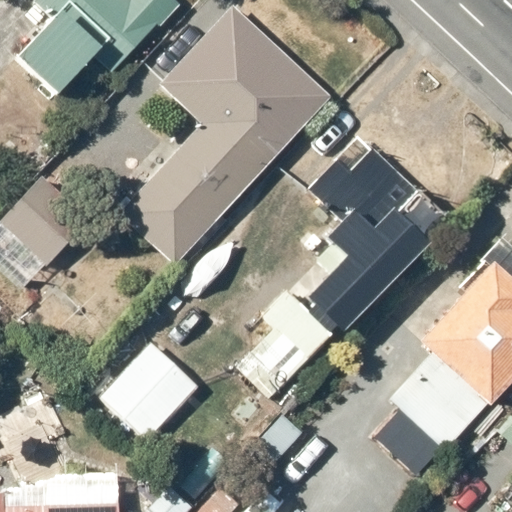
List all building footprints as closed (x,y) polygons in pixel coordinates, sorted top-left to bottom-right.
[(186,5),(181,0),(35,0),(33,2),(58,25),(21,64),(61,101),(105,56),(122,72),(186,5)] [(333,102),(237,8),(157,89),(199,130),(121,209),(175,262),(333,102)] [(347,256),(311,294),(349,330),(433,240),(400,210),(417,192),(363,142),(316,192),(345,219),(327,238),(347,256)] [(86,218),(45,181),(7,222),(49,260),(86,218)] [(237,268),(210,242),(138,317),(164,343),(237,268)] [(449,447),(511,376),(511,249),(506,244),(420,341),(434,354),(395,399),(449,447)] [(239,366),(274,401),(339,337),(291,289),(263,317),(276,329),(239,366)] [(199,386),(154,345),(103,402),(149,442),(199,386)] [(511,422),(498,437),(511,450),(511,422)] [(140,500),(153,511),(257,511),(262,507),(212,462),(194,482),(173,463),(140,500)] [(126,511),(125,479),(39,484),(41,504),(0,506),(0,511),(126,511)]
